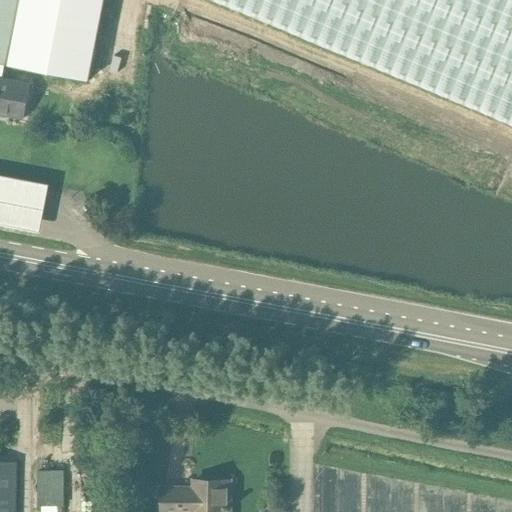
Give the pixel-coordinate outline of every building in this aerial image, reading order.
[(0,0),(0,112),(19,116),(26,82),(0,77),(0,62),(12,0),(0,0)] [(12,0),(0,62),(84,82),(100,0),(12,0)] [(511,0),(210,0),(511,125),(511,0)] [(0,231),(37,238),(47,191),(0,182),(0,231)] [(0,511),(16,511),(17,461),(0,460),(0,511)] [(67,505),(66,469),(40,470),(41,506),(67,505)] [(180,487),(162,487),(162,511),(229,511),(229,480),(193,480),(193,490),(179,489),(180,487)]
